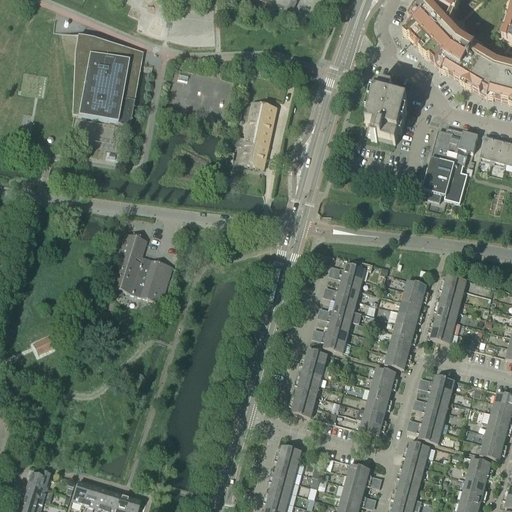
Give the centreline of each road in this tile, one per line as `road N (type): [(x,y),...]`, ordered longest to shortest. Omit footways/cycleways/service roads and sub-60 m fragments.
road 1 (unclassified): [(290,231),(23,195)]
road 2 (tertiary): [(343,45),(290,231)]
road 3 (tertiary): [(300,232),(353,47)]
road 4 (residential): [(281,429),(324,263)]
road 5 (tertiary): [(244,419),(283,280)]
